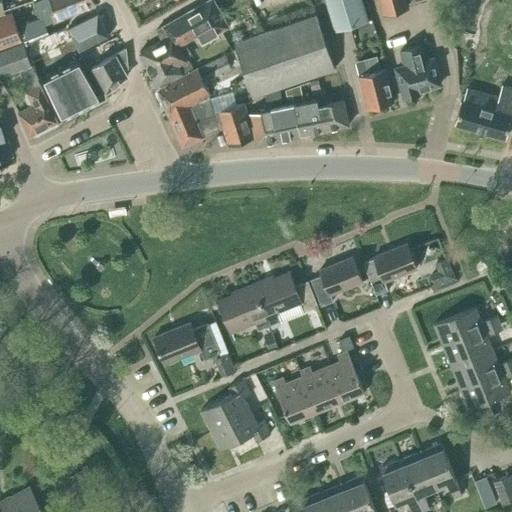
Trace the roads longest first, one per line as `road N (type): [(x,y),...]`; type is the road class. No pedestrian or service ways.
road 1 (primary): [(511,182),(342,167),(169,178)]
road 2 (residential): [(180,506),(398,414),(401,383),(375,323)]
road 3 (residential): [(180,506),(142,417),(0,245)]
road 4 (residential): [(375,323),(244,369)]
road 5 (residential): [(24,156),(146,93)]
road 6 (primary): [(169,178),(37,196)]
